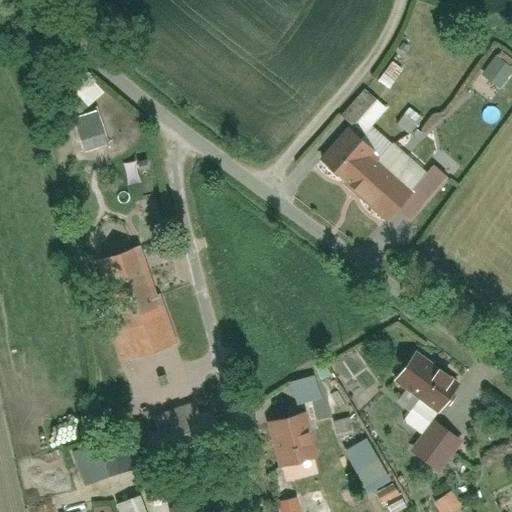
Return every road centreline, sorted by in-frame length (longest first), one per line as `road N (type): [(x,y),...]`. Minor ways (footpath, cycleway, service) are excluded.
road 1 (residential): [(167,125),(511,373)]
road 2 (residential): [(167,125),(261,511)]
road 3 (residential): [(40,0),(111,81),(167,125)]
